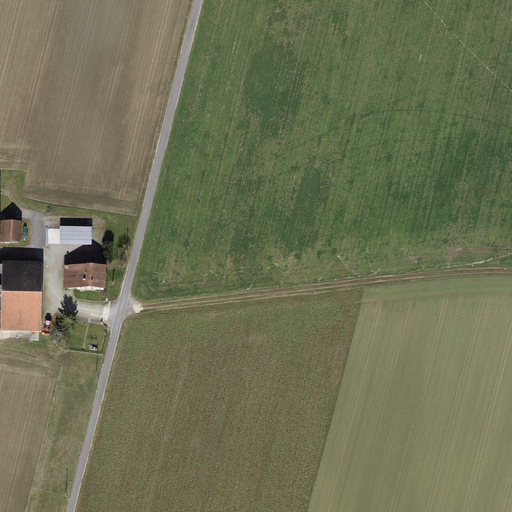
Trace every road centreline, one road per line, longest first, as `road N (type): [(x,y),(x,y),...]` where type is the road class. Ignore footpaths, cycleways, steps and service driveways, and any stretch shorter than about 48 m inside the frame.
road 1 (track): [(71,511),(199,0)]
road 2 (track): [(511,271),(121,306)]
road 3 (track): [(0,335),(43,334),(59,300),(119,313)]
